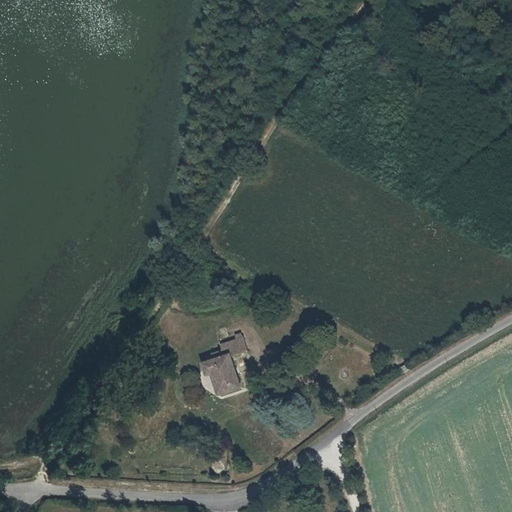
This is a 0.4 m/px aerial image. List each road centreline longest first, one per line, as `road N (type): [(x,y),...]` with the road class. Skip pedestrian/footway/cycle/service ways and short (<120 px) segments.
road 1 (track): [(377,0),(74,425),(40,491)]
road 2 (unclassified): [(511,323),(424,372),(248,495),(225,503),(40,491)]
